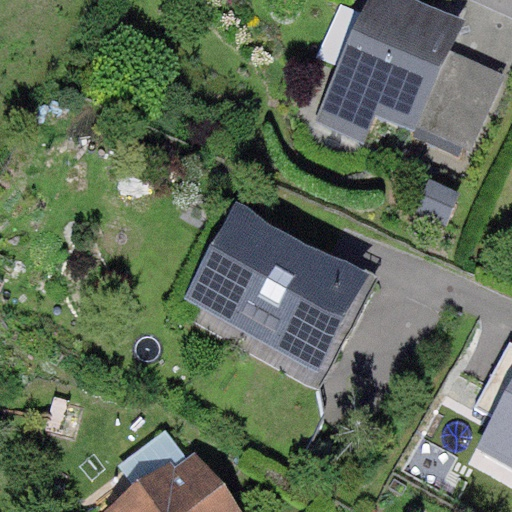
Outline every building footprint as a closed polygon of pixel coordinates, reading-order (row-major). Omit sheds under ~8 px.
[(379,0),(333,103),(419,142),(469,33),(396,0),(379,0)] [(511,80),(470,61),(435,136),(477,156),(511,82),(511,80)] [(207,304),(318,364),(356,294),(246,233),(207,304)] [(511,350),(477,412),(502,426),(486,455),(511,469),(511,350)] [(226,511),(192,466),(130,511),(226,511)]
